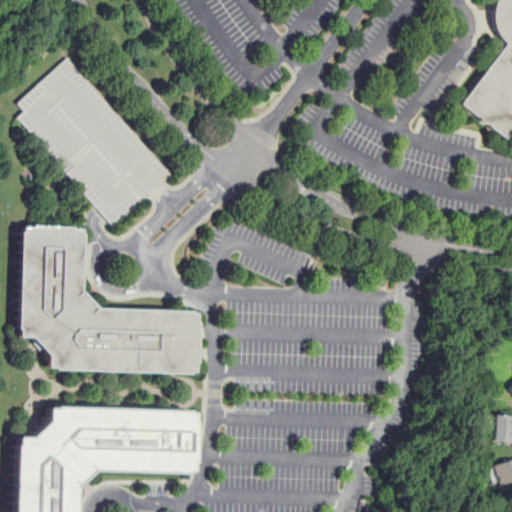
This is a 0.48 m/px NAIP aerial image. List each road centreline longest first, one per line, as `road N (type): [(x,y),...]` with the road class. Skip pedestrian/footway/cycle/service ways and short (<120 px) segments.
road 1 (tertiary): [(77,0),(166,117),(260,194),(321,227),(511,269)]
road 2 (tertiary): [(511,251),(402,231),(299,182),(183,75),(137,0)]
